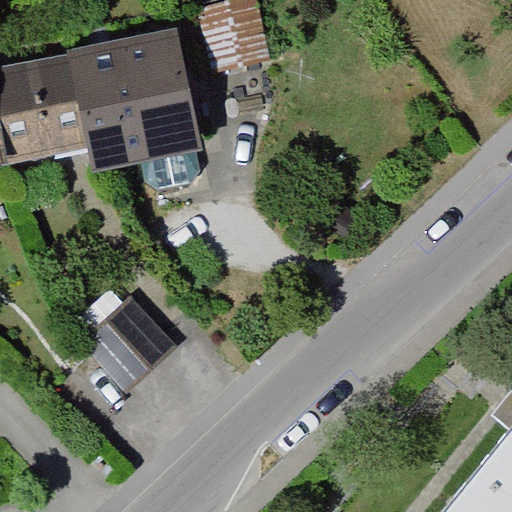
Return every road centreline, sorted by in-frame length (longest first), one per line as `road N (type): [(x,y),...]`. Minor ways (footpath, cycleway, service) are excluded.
road 1 (residential): [(511,199),(178,511)]
road 2 (unknown): [(128,511),(0,392)]
